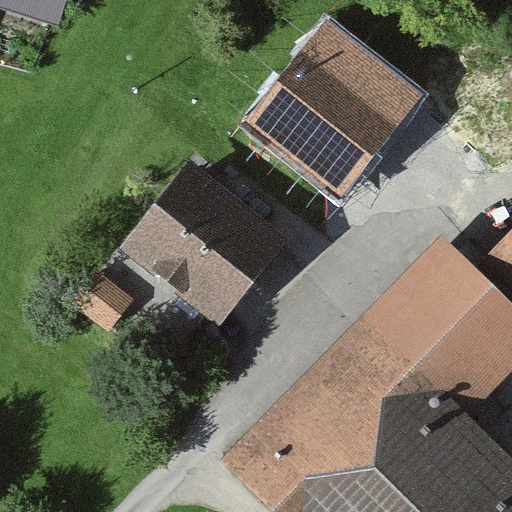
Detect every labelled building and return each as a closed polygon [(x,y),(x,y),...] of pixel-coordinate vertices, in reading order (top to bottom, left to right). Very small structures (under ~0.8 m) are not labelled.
[(65,0),(0,0),(0,6),(59,24),(65,0)] [(0,48),(39,65),(52,37),(0,14),(0,48)] [(406,88),(326,33),(269,115),(349,170),(406,88)] [(294,232),(210,171),(152,250),(237,311),(294,232)] [(511,374),(511,308),(457,254),(240,474),(278,511),(511,511),(511,446),(476,411),(511,374)]
